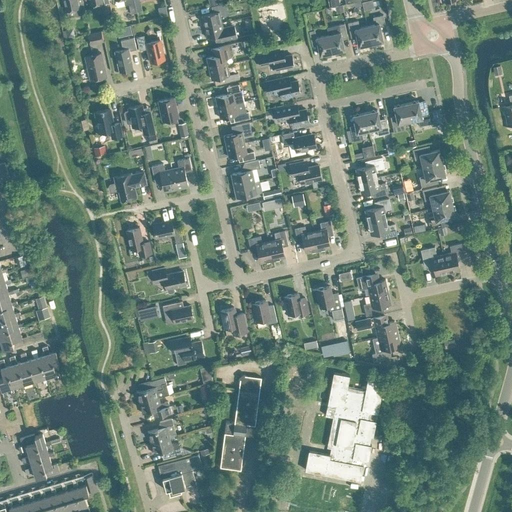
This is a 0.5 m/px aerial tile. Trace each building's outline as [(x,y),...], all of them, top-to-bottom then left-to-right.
[(76,0),(64,0),(66,10),(74,8),(76,15),(80,14),(86,13),(83,1),(77,2),(76,0)] [(90,0),(91,4),(101,2),(103,11),(111,10),(108,0),(90,0)] [(123,0),(124,4),(129,3),(130,11),(136,10),(133,0),(123,0)] [(204,25),(221,21),(220,15),(231,12),(228,1),(216,4),(211,5),(212,11),(202,14),(204,25)] [(366,25),(370,42),(383,40),(380,27),(385,26),(383,14),(372,16),(374,23),(366,25)] [(112,26),(110,17),(101,19),(103,28),(112,26)] [(370,42),(366,25),(359,26),(358,19),(347,22),(350,34),(355,33),(358,45),(370,42)] [(221,21),(204,25),(207,37),(214,35),(215,41),(223,39),(236,36),(234,26),(223,28),(221,21)] [(328,33),(332,51),(344,48),(341,36),(347,35),(344,22),(326,26),(328,33)] [(126,34),(132,33),(130,23),(123,25),(126,34)] [(66,29),(62,30),(64,38),(74,36),(74,34),(75,34),(73,27),(65,28),(66,29)] [(332,51),(328,33),(316,36),(314,29),(308,30),(311,43),(317,41),(319,54),(332,51)] [(89,43),(103,40),(101,30),(87,33),(89,43)] [(145,42),(144,34),(136,36),(139,49),(146,47),(150,61),(164,58),(160,38),(145,42)] [(119,70),(132,67),(128,50),(136,48),(133,36),(120,39),(122,48),(114,50),(119,70)] [(250,52),(247,39),(241,40),(243,53),(250,52)] [(208,67),(227,63),(225,57),(233,55),(230,43),(210,47),(212,55),(206,56),(208,67)] [(284,55),(283,48),(272,50),(258,54),(260,65),(274,62),(275,70),(294,66),(291,53),(284,55)] [(90,79),(106,75),(101,52),(85,55),(90,79)] [(227,63),(208,67),(211,78),(224,75),(225,81),(239,78),(237,72),(229,74),(227,63)] [(289,94),(300,92),(297,79),(290,81),(289,75),(265,80),(268,94),(280,91),(281,98),(290,96),(289,94)] [(217,106),(235,102),(243,100),(241,90),(240,90),(238,83),(226,86),(228,92),(215,95),(217,106)] [(511,93),(508,94),(510,103),(500,106),(502,115),(505,114),(507,124),(502,125),(503,126),(511,123),(511,93)] [(177,121),(176,116),(177,116),(173,96),(158,100),(163,119),(168,118),(169,123),(177,121)] [(405,102),(409,120),(417,118),(418,125),(430,122),(428,110),(420,112),(418,99),(405,102)] [(235,102),(217,106),(219,117),(232,114),(234,121),(249,117),(248,110),(238,113),(235,102)] [(393,131),(404,128),(402,121),(409,120),(405,102),(393,105),(396,117),(390,118),(393,131)] [(149,106),(142,107),(142,103),(128,106),(128,109),(125,110),(124,112),(126,122),(128,123),(131,122),(132,126),(141,124),(143,133),(155,130),(149,106)] [(299,109),(297,103),(274,108),(277,120),(289,117),(291,124),(308,121),(305,108),(299,109)] [(113,123),(110,108),(94,111),(97,122),(96,123),(98,132),(110,129),(111,137),(122,135),(119,121),(113,123)] [(364,111),(368,129),(376,127),(378,134),(389,132),(386,120),(379,121),(377,109),(364,111)] [(434,110),(436,122),(443,121),(441,109),(434,110)] [(361,131),(368,129),(364,111),(352,114),(355,126),(350,128),(352,140),(362,138),(361,131)] [(226,145),(244,141),(243,135),(252,133),(249,121),(235,124),(236,131),(223,134),(226,145)] [(181,136),(188,134),(185,122),(178,124),(181,136)] [(281,133),(283,144),(288,143),(290,151),(295,149),(296,152),(304,150),(303,148),(314,146),(311,133),(294,136),(293,131),(281,133)] [(149,142),(157,141),(156,133),(148,135),(149,142)] [(251,140),(244,141),(226,145),(228,156),(241,153),(243,160),(255,157),(251,140)] [(95,154),(106,152),(104,144),(93,146),(95,154)] [(153,157),(150,144),(143,145),(146,158),(153,157)] [(422,166),(442,161),(439,148),(428,151),(426,145),(412,148),(414,159),(420,157),(422,166)] [(16,170),(9,149),(0,151),(0,160),(0,177),(10,174),(9,172),(16,170)] [(171,168),(176,187),(188,184),(185,171),(191,169),(189,156),(177,159),(178,167),(171,168)] [(358,180),(376,176),(374,169),(384,167),(382,156),(367,159),(368,165),(356,168),(358,180)] [(234,184),(255,180),(252,168),(260,166),(258,158),(243,162),(245,169),(232,172),(234,184)] [(309,166),(307,159),(289,163),(292,174),(299,173),(301,182),(321,178),(318,164),(309,166)] [(442,161),(422,166),(424,174),(418,176),(421,186),(436,182),(434,177),(445,174),(442,161)] [(176,187),(171,168),(165,170),(163,162),(151,165),(154,178),(161,176),(164,189),(176,187)] [(146,182),(143,170),(131,173),(131,172),(114,175),(115,181),(110,183),(108,185),(109,189),(111,190),(119,189),(121,199),(136,195),(134,185),(146,182)] [(376,176),(358,180),(361,192),(374,189),(375,195),(387,193),(385,182),(378,183),(376,176)] [(255,180),(234,184),(237,196),(261,191),(262,190),(260,180),(258,179),(255,180)] [(330,193),(328,184),(319,186),(321,192),(323,191),(324,194),(330,193)] [(432,206),(452,202),(448,189),(438,191),(436,185),(422,189),(424,200),(430,198),(432,206)] [(264,198),(282,194),(280,187),(262,191),(264,198)] [(408,199),(414,197),(413,191),(406,192),(408,199)] [(293,205),(305,203),(303,192),(291,194),(293,205)] [(266,208),(277,206),(275,197),(264,199),(266,208)] [(368,221),(385,217),(384,209),(391,207),(388,197),(376,200),(377,206),(365,209),(368,221)] [(330,203),(330,199),(323,200),(324,204),(323,204),(325,215),(333,213),(331,203),(330,203)] [(452,202),(432,206),(434,215),(428,216),(431,228),(446,225),(444,217),(455,215),(452,202)] [(385,217),(368,221),(371,233),(383,230),(384,237),(397,234),(394,222),(387,224),(385,217)] [(172,224),(171,218),(152,223),(155,237),(173,233),(176,242),(183,240),(179,223),(172,224)] [(313,230),(317,248),(329,245),(327,232),(332,231),(329,219),(319,221),(321,228),(313,230)] [(449,231),(464,227),(462,219),(447,224),(449,231)] [(317,248),(313,230),(306,232),(305,225),(294,227),(297,239),(302,238),(305,250),(317,248)] [(143,241),(139,226),(126,229),(131,248),(138,247),(139,254),(151,252),(149,240),(143,241)] [(268,240),(272,258),(284,255),(281,243),(287,241),(284,229),(274,232),(275,239),(268,240)] [(272,258),(268,240),(262,242),(260,235),(248,237),(250,250),(257,248),(260,261),(272,258)] [(443,254),(447,272),(459,269),(456,256),(463,255),(463,256),(464,256),(461,242),(449,245),(451,252),(443,254)] [(447,272),(443,254),(436,255),(434,246),(420,249),(423,263),(432,261),(435,275),(447,272)] [(166,273),(164,266),(152,269),(155,282),(164,280),(166,288),(167,287),(167,291),(169,292),(172,291),(174,289),(173,286),(185,283),(182,269),(166,273)] [(340,270),(341,278),(353,277),(352,269),(340,270)] [(0,283),(6,282),(11,281),(10,278),(5,279),(2,271),(0,271),(0,283)] [(369,294),(387,290),(385,278),(380,279),(378,271),(356,276),(358,284),(360,284),(361,288),(367,287),(369,294)] [(0,300),(0,295),(9,293),(14,292),(13,289),(8,290),(6,282),(0,283),(0,301),(0,300)] [(331,292),(329,285),(316,288),(320,306),(328,304),(329,309),(331,309),(334,318),(343,316),(337,291),(331,292)] [(387,290),(369,294),(370,301),(363,303),(365,315),(378,312),(377,305),(390,302),(387,290)] [(298,298),(297,292),(284,295),(288,313),(296,311),(296,315),(302,313),(302,312),(308,311),(304,296),(298,298)] [(2,307),(12,304),(17,302),(16,300),(11,301),(9,293),(0,295),(0,300),(0,301),(0,313),(4,312),(2,307)] [(47,306),(48,305),(45,295),(36,297),(39,308),(47,306)] [(267,305),(265,299),(252,302),(256,320),(265,318),(266,323),(276,320),(273,304),(267,305)] [(182,300),(162,304),(163,310),(166,323),(174,321),(193,317),(190,304),(183,305),(182,300)] [(139,308),(141,316),(158,312),(156,303),(139,308)] [(5,317),(15,315),(20,313),(19,311),(14,312),(12,304),(2,307),(4,312),(0,313),(0,325),(7,323),(5,317)] [(47,306),(39,308),(42,318),(50,315),(47,306)] [(235,314),(234,306),(221,309),(225,327),(232,325),(233,333),(246,330),(242,312),(235,314)] [(373,337),(396,332),(394,320),(389,321),(387,312),(372,316),(355,320),(356,328),(375,324),(377,336),(373,337)] [(18,323),(15,315),(5,317),(7,323),(0,325),(0,337),(10,334),(8,328),(19,326),(18,323)] [(340,320),(344,336),(352,335),(348,318),(340,320)] [(10,334),(0,337),(0,338),(3,349),(14,345),(12,340),(27,335),(26,332),(21,334),(19,326),(8,328),(10,334)] [(385,350),(384,347),(399,344),(396,332),(387,334),(373,337),(373,338),(372,338),(373,343),(375,344),(377,351),(371,353),(373,360),(387,356),(385,349),(385,350)] [(192,341),(190,335),(169,339),(172,351),(182,349),(184,359),(203,354),(200,340),(192,341)] [(317,338),(305,341),(307,346),(318,344),(317,338)] [(445,347),(455,345),(453,338),(444,340),(445,347)] [(158,339),(144,341),(145,350),(159,348),(158,339)] [(347,339),(331,342),(333,351),(334,354),(349,351),(347,339)] [(251,342),(242,344),(243,352),(253,350),(251,342)] [(321,344),(322,353),(333,351),(331,342),(321,344)] [(42,366),(45,376),(53,373),(55,378),(57,378),(55,369),(53,363),(59,361),(56,350),(44,354),(48,364),(42,366)] [(47,381),(45,376),(42,366),(48,364),(44,354),(33,357),(37,368),(31,369),(34,379),(42,377),(44,382),(47,381)] [(36,384),(34,379),(31,369),(37,368),(33,357),(22,360),(26,371),(20,373),(23,382),(31,380),(33,385),(36,384)] [(25,387),(23,382),(20,373),(26,371),(22,360),(11,363),(15,374),(9,376),(12,386),(20,383),(22,388),(25,387)] [(14,391),(12,386),(9,376),(15,374),(11,363),(0,367),(3,377),(0,378),(0,385),(1,389),(10,387),(11,392),(14,391)] [(213,364),(203,364),(203,379),(213,379),(213,364)] [(303,386),(304,367),(287,365),(285,385),(303,386)] [(365,389),(347,386),(350,374),(334,371),(325,414),(333,416),(327,446),(331,447),(330,453),(309,449),(305,469),(360,480),(364,459),(368,460),(384,381),(368,378),(365,389)] [(255,424),(259,390),(261,374),(244,372),(240,375),(239,387),(234,421),(226,420),(220,466),(240,468),(245,434),(256,436),(257,425),(255,424)] [(139,401),(158,396),(169,393),(164,376),(148,380),(149,386),(136,390),(139,401)] [(158,396),(139,401),(142,412),(156,408),(157,414),(171,410),(170,404),(169,404),(168,400),(160,403),(158,396)] [(212,414),(210,406),(203,407),(205,415),(212,414)] [(299,438),(307,409),(294,406),(286,435),(299,438)] [(161,426),(147,430),(150,441),(169,436),(176,434),(171,417),(159,420),(161,426)] [(211,424),(198,428),(199,432),(203,431),(207,432),(207,439),(211,439),(211,424)] [(45,443),(46,444),(51,442),(50,439),(45,441),(42,432),(35,435),(34,433),(20,437),(22,445),(18,446),(20,451),(27,449),(29,454),(40,451),(38,446),(45,443)] [(169,436),(150,441),(153,452),(161,450),(163,457),(169,456),(181,452),(179,445),(178,443),(173,441),(171,442),(169,436)] [(48,452),(46,444),(45,443),(38,446),(40,451),(29,454),(32,465),(43,462),(41,456),(49,454),(49,455),(54,453),(53,450),(48,452)] [(390,460),(395,461),(398,444),(393,443),(390,460)] [(202,466),(198,453),(165,462),(164,462),(158,463),(165,489),(167,489),(169,495),(181,492),(179,485),(185,484),(185,485),(196,482),(192,469),(202,466)] [(51,463),(49,455),(49,454),(41,456),(43,462),(32,465),(36,477),(59,470),(56,461),(51,463)] [(91,492),(97,490),(93,473),(86,475),(91,492)] [(10,511),(78,511),(82,511),(83,511),(89,511),(84,493),(88,492),(86,483),(9,506),(10,511)]
